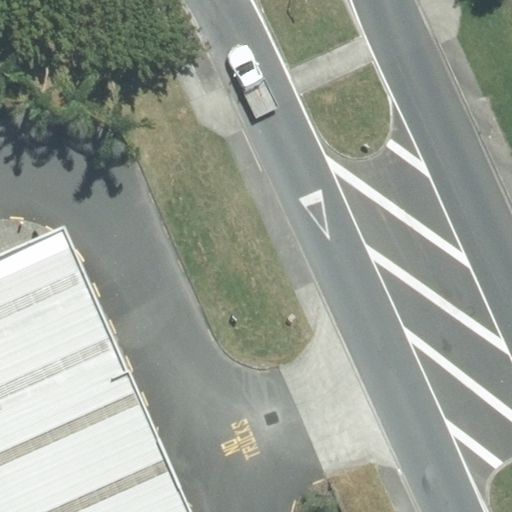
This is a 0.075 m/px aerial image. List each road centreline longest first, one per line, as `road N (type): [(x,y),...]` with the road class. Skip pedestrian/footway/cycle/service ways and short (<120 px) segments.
road 1 (unclassified): [(456,511),(218,0)]
road 2 (unclassified): [(387,0),(511,287)]
